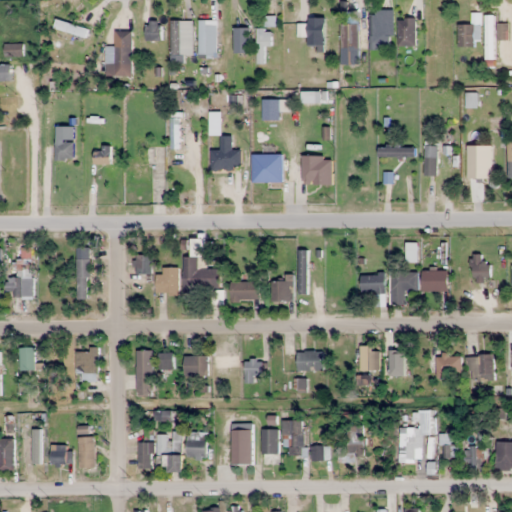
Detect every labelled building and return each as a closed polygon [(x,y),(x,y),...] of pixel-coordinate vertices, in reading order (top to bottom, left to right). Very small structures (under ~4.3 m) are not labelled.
[(379,15),(370,15),(370,49),(379,49),(379,15)] [(494,59),(494,16),(485,16),(485,59),(494,59)] [(298,24),(298,37),(308,37),(308,48),(325,48),(325,18),(306,18),(306,24),(298,24)] [(399,18),(399,46),(415,46),(415,18),(399,18)] [(217,58),(217,20),(199,20),(199,58),(217,58)] [(161,42),(161,21),(146,21),(146,42),(161,42)] [(193,21),(171,21),(171,56),(193,56),(193,21)] [(341,49),(359,49),(359,23),(341,23),(341,49)] [(234,53),(250,53),(250,28),(234,28),(234,53)] [(265,47),(273,47),(273,29),(257,29),(257,64),(265,64),(265,47)] [(105,64),(132,64),(132,31),(116,31),(116,46),(105,46),(105,64)] [(4,56),(24,57),(24,44),(4,43),(4,56)] [(0,80),(10,81),(10,64),(0,64),(0,80)] [(147,160),(152,160),(152,149),(147,149),(147,136),(131,136),(131,181),(147,181),(147,160)] [(212,150),(212,170),(241,170),(241,150),(232,150),(232,136),(221,136),(221,150),(212,150)] [(74,143),(56,143),(56,160),(74,160),(74,143)] [(437,146),(425,146),(424,176),(437,176),(437,146)] [(378,147),(378,158),(415,158),(415,147),(378,147)] [(282,182),(282,154),(253,154),(253,182),(282,182)] [(492,154),(476,154),(476,177),(492,177),(492,154)] [(333,184),(333,156),(302,156),(302,184),(333,184)] [(90,247),(77,247),(77,298),(90,298),(90,247)] [(299,293),(308,293),(308,249),(299,249),(299,293)] [(481,263),(481,254),(473,254),(473,279),(491,279),(491,263),(481,263)] [(152,273),(152,255),(136,255),(136,273),(152,273)] [(183,293),(210,293),(210,304),(221,304),(221,268),(207,268),(207,256),(183,256),(183,293)] [(33,297),(33,259),(18,259),(18,278),(7,278),(7,297),(33,297)] [(179,294),(179,268),(157,268),(157,294),(179,294)] [(448,291),(448,270),(423,270),(423,291),(448,291)] [(392,272),(392,304),(406,304),(406,290),(418,290),(418,272),(392,272)] [(386,293),(385,273),(361,274),(361,294),(386,293)] [(293,280),(272,280),(272,301),(293,301),(293,280)] [(231,300),(260,300),(260,281),(231,281),(231,300)] [(36,347),(20,347),(20,370),(36,370),(36,347)] [(136,350),(136,395),(153,395),(153,350),(136,350)] [(98,381),(98,352),(77,351),(77,381),(98,381)] [(323,351),(297,351),(297,370),(323,370),(323,351)] [(393,351),(393,386),(407,386),(407,351),(393,351)] [(159,353),(159,369),(173,369),(173,353),(159,353)] [(185,355),(185,375),(208,375),(208,355),(185,355)] [(492,381),(492,355),(466,355),(466,371),(471,371),(471,381),(492,381)] [(436,356),(436,375),(462,375),(462,356),(436,356)] [(245,382),(264,382),(264,358),(245,358),(245,382)] [(504,417),(504,409),(492,409),(492,417),(504,417)] [(171,410),(155,410),(155,421),(171,421),(171,410)] [(435,410),(418,410),(418,434),(435,434),(435,410)] [(303,420),(284,420),(284,454),(303,454),(303,420)] [(232,423),(232,464),(253,464),(253,423),(232,423)] [(346,461),(363,461),(363,426),(346,426),(346,461)] [(422,437),(415,437),(415,427),(400,427),(400,462),(422,462),(422,437)] [(262,463),(278,463),(278,429),(262,429),(262,463)] [(207,431),(188,431),(188,458),(207,458),(207,431)] [(157,434),(157,461),(167,461),(167,471),(183,471),(183,452),(182,452),(182,434),(157,434)] [(457,443),(452,443),(452,434),(442,434),(441,462),(457,462),(457,443)] [(78,436),(78,452),(94,452),(94,436),(78,436)] [(0,468),(14,469),(14,437),(0,437),(0,468)] [(138,468),(154,468),(154,441),(138,441),(138,468)] [(511,469),(511,441),(496,441),(496,470),(511,469)] [(51,464),(71,464),(71,445),(51,445),(51,464)] [(330,460),(330,445),(312,445),(312,460),(330,460)] [(37,446),(23,446),(23,469),(37,469),(37,446)] [(465,446),(465,469),(485,469),(485,446),(465,446)] [(170,511),(189,511),(191,504),(172,501),(170,511)]
